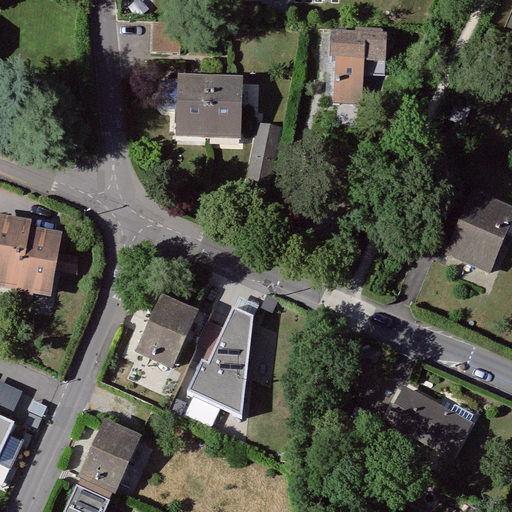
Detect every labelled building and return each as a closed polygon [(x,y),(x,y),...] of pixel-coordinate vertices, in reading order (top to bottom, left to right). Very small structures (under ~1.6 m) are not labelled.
[(150,54),(179,55),(180,25),(151,24),(150,54)] [(362,106),(364,75),(384,76),(386,34),(330,31),(328,59),(336,59),(334,105),(362,106)] [(321,37),(311,37),(310,51),(320,52),(321,37)] [(173,137),(207,138),(210,79),(176,77),(173,137)] [(242,80),(210,79),(207,138),(239,140),(242,80)] [(475,104),(459,98),(450,121),(466,127),(475,104)] [(267,206),(282,128),(257,124),(243,201),(267,206)] [(511,224),(511,209),(473,193),(446,256),(491,275),(511,224)] [(305,215),(292,201),(282,211),(296,224),(305,215)] [(0,288),(17,292),(30,224),(31,220),(0,213),(0,288)] [(63,230),(30,224),(17,292),(17,296),(32,299),(33,293),(51,296),(55,272),(76,276),(79,257),(59,253),(63,230)] [(278,301),(267,295),(261,307),(272,313),(278,301)] [(196,316),(159,297),(132,353),(170,371),(196,316)] [(253,321),(233,312),(224,331),(208,365),(202,363),(188,395),(242,420),(253,321)] [(224,331),(207,324),(198,346),(208,351),(202,363),(208,365),(224,331)] [(24,392),(0,381),(0,408),(13,415),(24,392)] [(452,461),(472,426),(405,389),(385,424),(452,461)] [(370,447),(383,422),(357,409),(344,434),(370,447)] [(0,460),(15,428),(0,420),(0,460)] [(106,420),(80,480),(112,494),(116,495),(143,437),(106,420)] [(250,452),(237,448),(233,459),(247,463),(250,452)] [(104,511),(112,494),(80,480),(65,511),(104,511)]
